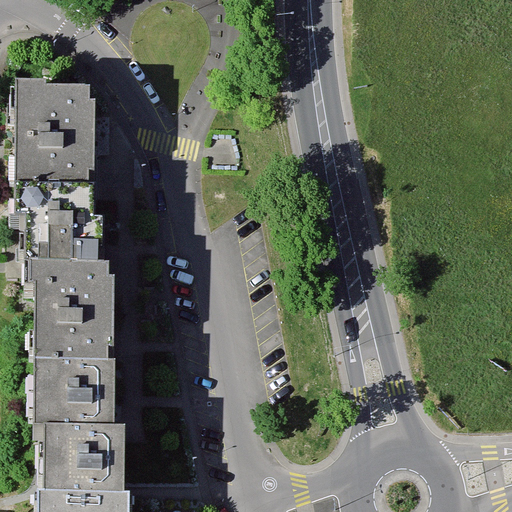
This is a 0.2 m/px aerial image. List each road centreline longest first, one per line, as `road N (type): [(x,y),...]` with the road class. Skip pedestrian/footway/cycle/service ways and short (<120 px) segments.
road 1 (residential): [(19,0),(55,16),(97,54),(152,121),(186,201),(244,471)]
road 2 (primary): [(309,0),(322,121),(395,446)]
